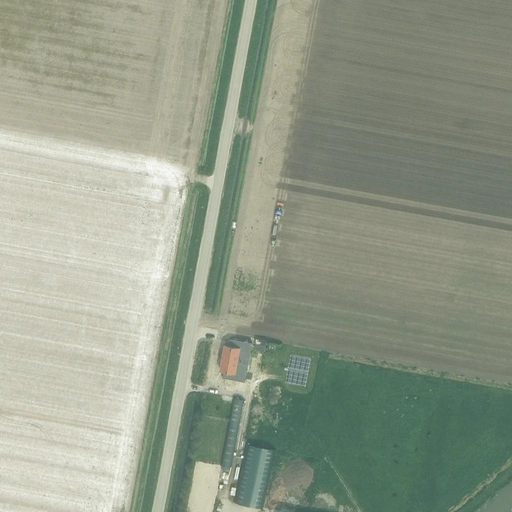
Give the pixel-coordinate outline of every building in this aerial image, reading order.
[(251,346),(250,348),(265,351),(267,340),(252,338),(251,346)] [(225,344),(223,357),(238,360),(248,361),(249,353),(250,348),(251,346),(232,342),(231,346),(225,344)] [(269,342),(268,347),(286,351),(287,345),(269,342)] [(223,357),(220,370),(227,371),(226,374),(245,378),(248,361),(238,360),(223,357)] [(232,467),(240,423),(244,399),(234,398),(229,421),(221,465),(232,467)] [(246,443),(234,502),(264,508),(276,449),(246,443)]
